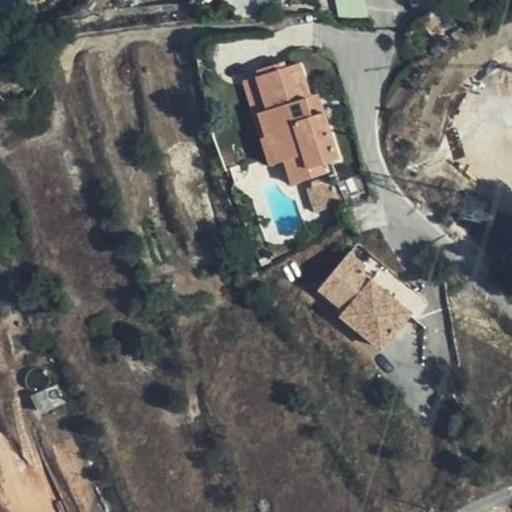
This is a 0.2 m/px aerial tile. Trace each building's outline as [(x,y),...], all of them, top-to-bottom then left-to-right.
[(0,0),(0,4),(31,9),(32,0),(0,0)] [(230,0),(243,12),(254,0),(230,0)] [(339,0),(342,15),(368,12),(367,0),(339,0)] [(266,70),(293,63),(292,56),(264,64),(266,70)] [(313,97),(316,95),(307,60),(293,63),(266,70),(252,74),(274,159),(286,155),(310,150),(313,166),(325,162),(342,157),(330,109),(317,112),(313,97)] [(85,95),(81,77),(64,82),(68,100),(85,95)] [(326,93),(316,95),(313,97),(317,112),(330,109),(326,93)] [(138,273),(72,118),(10,144),(77,302),(138,273)] [(310,150),(286,155),(293,181),(327,172),(325,162),(313,166),(310,150)] [(351,228),(344,236),(363,250),(357,257),(407,294),(418,279),(351,228)] [(363,250),(344,236),(316,275),(344,296),(354,303),(357,299),(387,321),(407,294),(357,257),(363,250)] [(354,303),(344,296),(339,303),(378,332),(387,321),(357,299),(354,303)] [(63,400),(55,382),(30,393),(38,412),(63,400)] [(34,511),(0,444),(0,493),(9,511),(34,511)]
